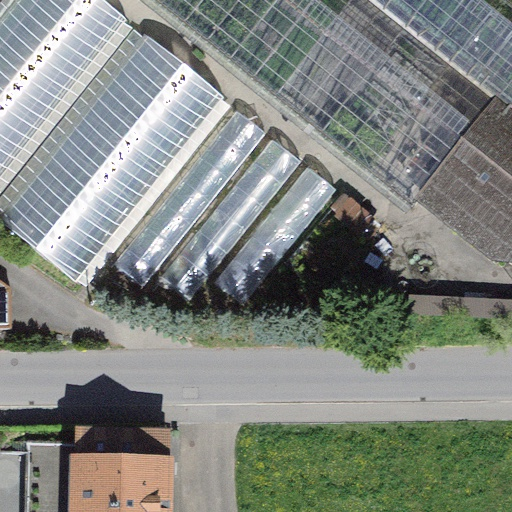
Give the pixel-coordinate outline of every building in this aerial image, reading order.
[(100,0),(11,0),(0,14),(0,181),(128,22),(100,0)] [(422,195),(510,264),(511,261),(511,0),(143,0),(411,209),(422,195)] [(143,34),(0,213),(0,222),(76,283),(224,98),(143,34)] [(272,129),(240,104),(119,261),(151,286),(272,129)] [(309,159),(279,136),(167,275),(197,299),(309,159)] [(343,188),(313,165),(221,281),(251,304),(343,188)] [(154,511),(155,442),(44,441),(43,511),(154,511)]
